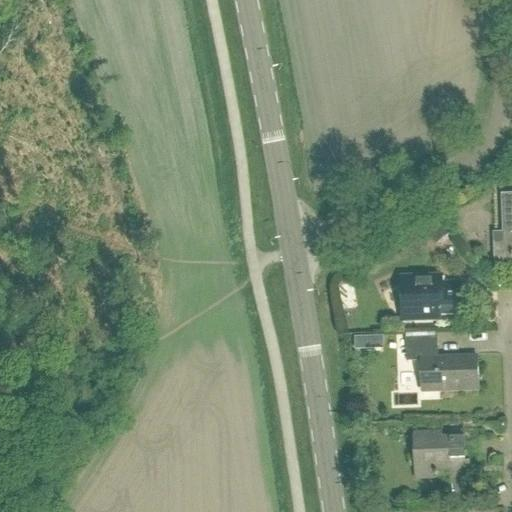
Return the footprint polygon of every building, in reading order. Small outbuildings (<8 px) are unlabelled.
[(511,195),(502,196),(504,245),(495,245),(496,270),(511,269),(511,195)] [(424,231),(436,247),(454,233),(441,217),(424,231)] [(442,277),(401,278),(403,324),(461,322),(461,303),(443,304),(442,284),(442,277)] [(438,360),(437,339),(406,340),(407,364),(422,364),(422,378),(424,378),(425,395),(478,393),(477,358),(438,360)] [(464,442),(464,434),(415,436),(416,480),(471,479),(470,466),(465,466),(465,461),(479,460),(479,442),(464,442)]
